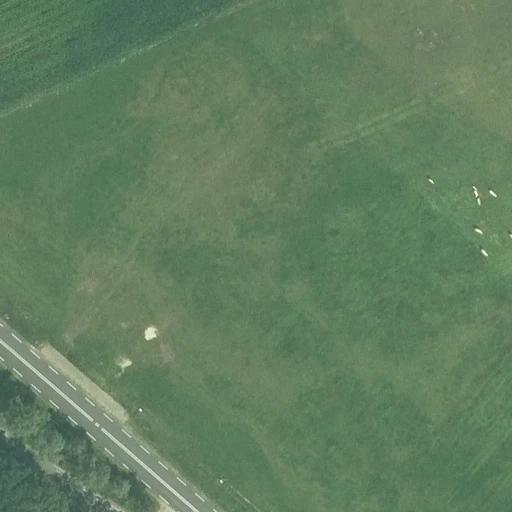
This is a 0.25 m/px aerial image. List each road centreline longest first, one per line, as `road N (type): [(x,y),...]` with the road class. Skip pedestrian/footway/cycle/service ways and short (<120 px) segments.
road 1 (primary): [(200,511),(0,340)]
road 2 (unclassified): [(103,511),(0,439)]
